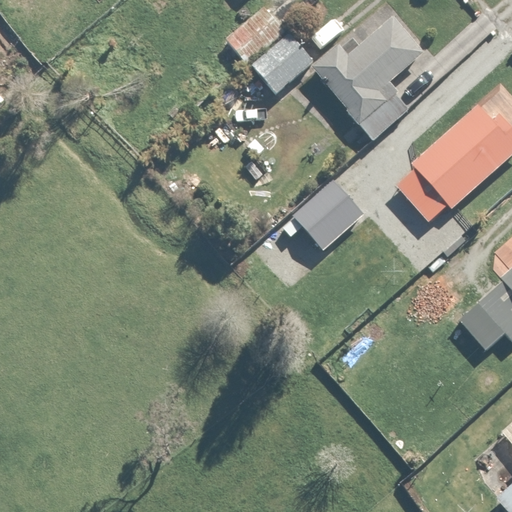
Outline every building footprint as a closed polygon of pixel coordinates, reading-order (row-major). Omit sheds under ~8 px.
[(224,38),(246,62),(281,29),(259,6),(224,38)] [(357,24),(306,68),(365,136),(405,101),(387,81),(422,51),(391,15),(368,36),(357,24)] [(248,67),(271,93),(309,60),(286,34),(248,67)] [(511,109),(496,90),(391,177),(427,220),(511,148),(511,109)] [(359,216),(339,192),(331,182),(292,215),(320,249),(359,216)] [(511,264),(453,320),(480,349),(502,329),(510,337),(511,334),(511,264)] [(341,341),(353,356),(386,329),(374,314),(341,341)] [(511,475),(488,495),(502,511),(511,511),(511,422),(503,430),(511,440),(511,475)]
